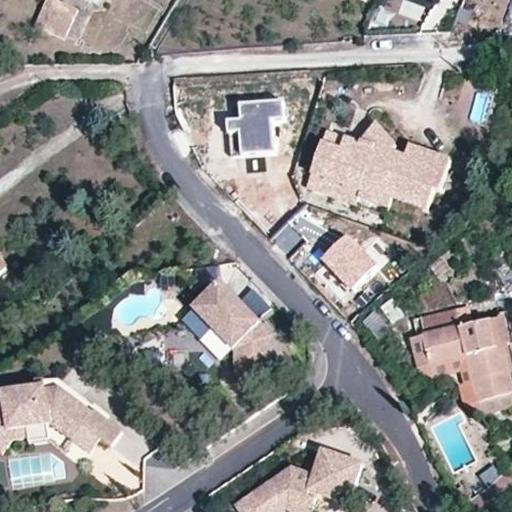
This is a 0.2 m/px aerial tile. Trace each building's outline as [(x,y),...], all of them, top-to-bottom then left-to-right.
[(79,13),(55,0),(49,0),(37,24),(64,39),(79,13)] [(286,124),(285,106),(243,108),(244,124),(230,124),(232,159),(277,157),(275,124),(286,124)] [(376,124),(361,144),(371,147),(379,126),(376,124)] [(397,146),(379,126),(371,147),(361,144),(346,139),(341,151),(323,144),(313,173),(336,183),(362,191),(359,196),(389,207),(392,198),(427,211),(434,191),(440,192),(451,163),(410,148),(406,157),(395,153),(397,146)] [(276,220),(293,205),(256,165),(239,181),(276,220)] [(356,206),(359,196),(362,191),(336,183),(332,197),(356,206)] [(351,242),(327,265),(353,291),(376,268),(351,242)] [(275,340),(225,288),(197,314),(238,356),(238,377),(275,378),(275,340)] [(419,321),(423,336),(429,367),(467,360),(479,403),(511,395),(511,384),(504,350),(498,351),(493,324),(460,331),(454,312),(419,321)] [(511,334),(509,320),(493,324),(498,351),(504,350),(511,384),(511,395),(479,403),(467,360),(429,367),(423,336),(416,338),(425,378),(464,370),(473,412),(511,403),(511,356),(510,347),(511,346),(511,334)] [(125,435),(96,415),(95,417),(61,393),(48,395),(48,393),(6,400),(7,405),(0,406),(0,456),(4,460),(14,446),(32,443),(30,433),(53,429),(76,445),(86,431),(103,443),(115,451),(125,435)] [(76,445),(53,429),(30,433),(32,443),(33,449),(51,446),(67,457),(76,445)] [(93,457),(103,443),(86,431),(76,445),(93,457)] [(368,469),(329,455),(319,481),(297,473),(239,509),(241,511),(291,511),(292,511),(315,511),(322,496),(353,508),(368,469)] [(481,481),(490,488),(480,502),(492,511),(500,511),(511,496),(511,489),(489,472),(481,481)] [(458,498),(465,509),(475,504),(464,486),(454,492),(458,498)]
